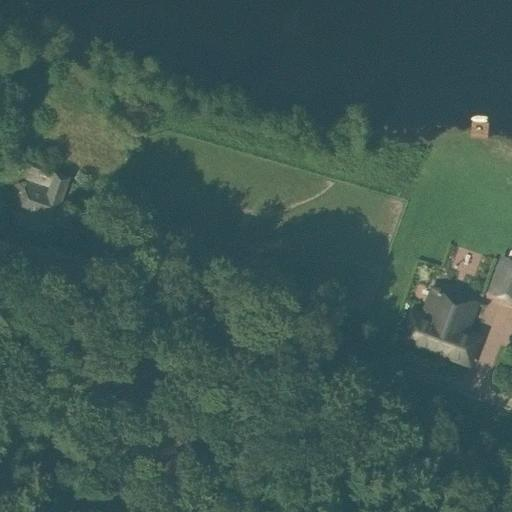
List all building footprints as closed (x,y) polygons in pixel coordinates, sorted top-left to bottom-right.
[(54,175),(31,167),(26,181),(49,188),(54,175)] [(50,192),(26,184),(17,212),(44,221),(53,224),(59,208),(69,178),(55,174),(50,192)] [(74,213),(59,208),(53,224),(69,229),(74,213)] [(44,221),(17,212),(13,224),(40,233),(44,221)] [(511,299),(511,261),(504,258),(491,292),(511,299)] [(455,298),(434,290),(423,318),(464,333),(474,304),(455,298)] [(423,318),(412,314),(403,339),(468,363),(477,338),(464,333),(423,318)]
